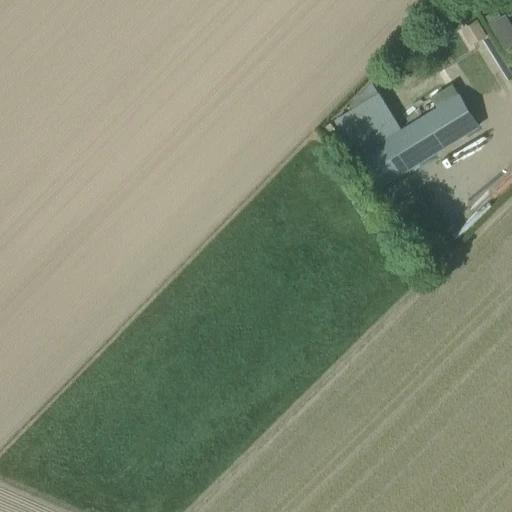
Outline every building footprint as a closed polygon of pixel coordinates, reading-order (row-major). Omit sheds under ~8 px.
[(490,22),(507,50),(511,47),(511,19),(507,11),(490,22)] [(471,45),(487,35),(477,20),(462,29),(471,45)] [(478,127),(452,85),(432,97),(438,108),(359,157),(379,189),(478,127)] [(358,156),(402,129),(379,93),(353,109),(336,120),(358,156)] [(342,167),(354,159),(331,123),(318,131),(342,167)] [(442,231),(420,244),(429,259),(451,245),(442,231)]
